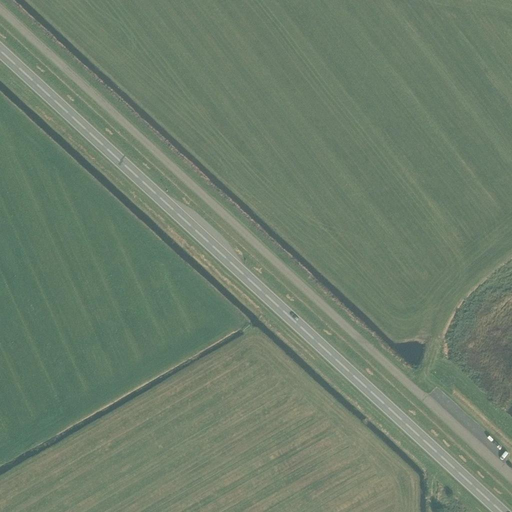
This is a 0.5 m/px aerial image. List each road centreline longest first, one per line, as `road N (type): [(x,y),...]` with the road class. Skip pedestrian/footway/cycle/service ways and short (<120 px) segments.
road 1 (unclassified): [(0,9),(511,476)]
road 2 (trunk): [(500,511),(0,51)]
